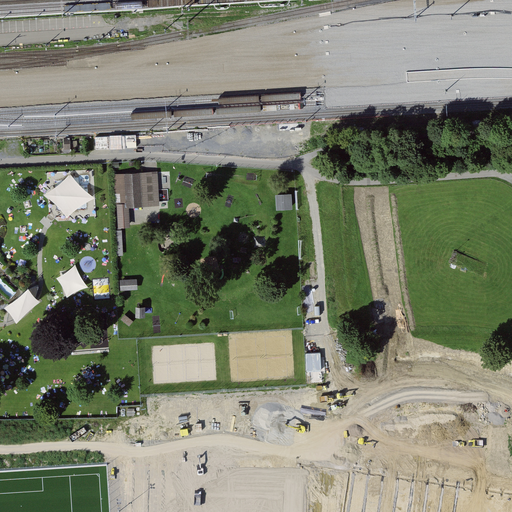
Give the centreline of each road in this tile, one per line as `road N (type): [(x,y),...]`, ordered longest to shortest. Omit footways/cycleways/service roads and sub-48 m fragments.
road 1 (track): [(0,162),(149,156),(292,165),(355,182),(511,172)]
road 2 (track): [(337,375),(306,169)]
